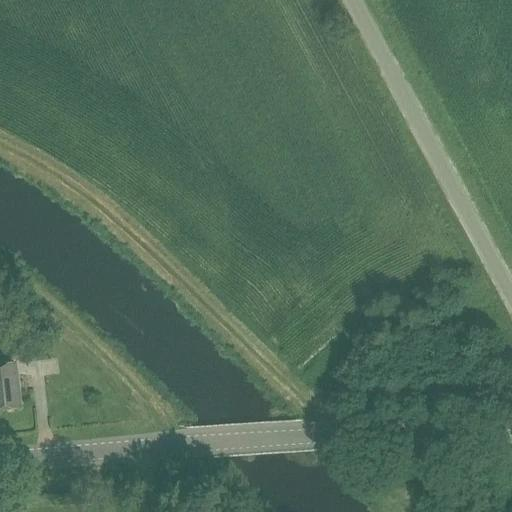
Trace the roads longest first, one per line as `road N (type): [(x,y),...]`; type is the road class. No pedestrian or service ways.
road 1 (unclassified): [(511,298),(347,0)]
road 2 (tertiary): [(0,461),(318,436)]
road 3 (tertiary): [(511,435),(318,436)]
